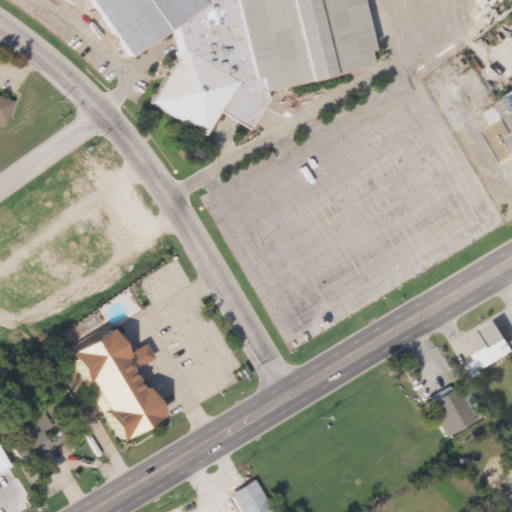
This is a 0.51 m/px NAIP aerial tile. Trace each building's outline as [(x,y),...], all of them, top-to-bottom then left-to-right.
[(357,70),(256,90),(259,101),(244,131),(210,114),(200,134),(198,135),(143,109),(169,55),(164,32),(161,32),(118,58),(82,0),(71,0),(70,3),(63,0),(347,0),(358,52),(355,58),(357,70)] [(500,98),(511,92),(511,154),(495,163),(480,133),(488,128),(481,114),(493,108),(498,119),(508,114),(500,98)] [(0,97),(10,101),(2,125),(0,125),(0,97)] [(467,142),(456,148),(439,116),(449,110),(467,142)] [(511,353),(465,379),(447,347),(493,322),(511,353)] [(57,350),(100,329),(114,357),(139,345),(146,361),(126,371),(151,421),(103,444),(57,350)] [(450,388),(424,405),(446,438),(472,421),(450,388)] [(236,511),(226,492),(250,479),(267,511),(236,511)]
